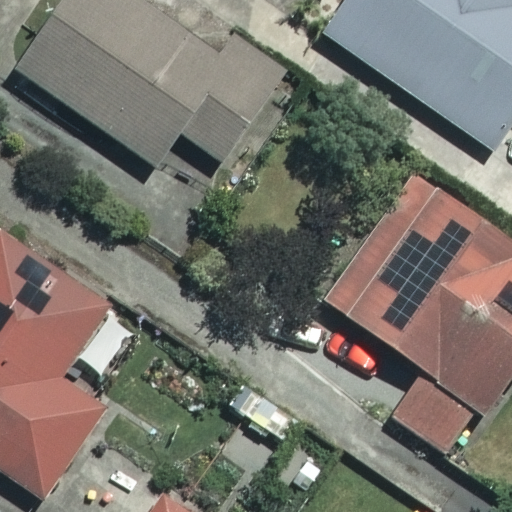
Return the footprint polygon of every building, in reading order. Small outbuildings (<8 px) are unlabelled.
[(269,83),(145,0),(52,0),(8,65),(152,162),(173,130),(217,160),(269,83)] [(511,112),(511,0),(342,0),(320,33),(488,148),(511,112)] [(459,467),(511,394),(511,246),(410,172),(320,296),(420,369),(387,414),(459,467)] [(107,298),(0,225),(0,470),(39,497),(101,406),(55,375),(107,298)] [(194,511),(165,491),(149,511),(194,511)]
